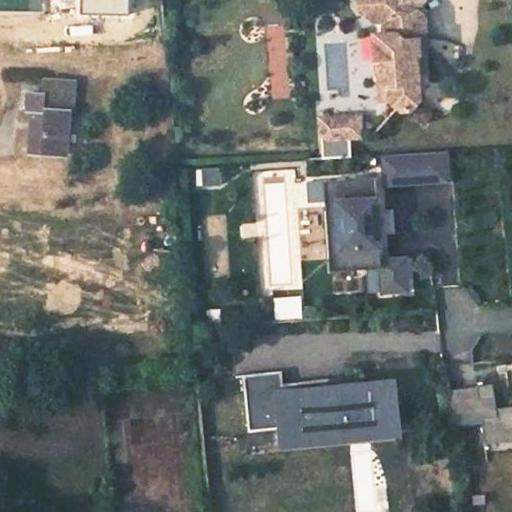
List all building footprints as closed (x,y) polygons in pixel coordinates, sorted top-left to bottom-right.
[(411,107),(419,98),(417,69),(414,69),(413,57),(415,57),(419,52),(418,38),(420,38),(418,9),(415,7),(407,0),(360,0),(359,6),(378,23),(385,23),(386,34),(376,35),(378,60),(380,60),(382,84),(391,84),(392,100),(400,107),(411,107)] [(424,52),(419,52),(415,57),(413,57),(414,69),(417,69),(425,69),(424,52)] [(383,100),(392,100),(391,84),(382,84),(383,100)] [(25,163),(61,162),(60,120),(65,120),(65,90),(34,90),(35,103),(19,104),(19,121),(24,121),(25,163)] [(321,120),(330,120),(331,136),(361,135),(360,114),(321,117),(321,120)] [(322,137),(331,136),(330,120),(321,120),(322,137)] [(382,176),(414,174),(415,181),(446,179),(444,150),(381,154),(382,176)] [(378,258),(373,170),(322,172),(323,194),(336,193),(338,243),(356,242),(357,261),(378,260),(380,290),(405,289),(403,257),(378,258)] [(511,388),(495,391),(492,367),(445,375),(448,415),(480,411),(484,436),(511,431),(511,388)] [(277,369),(238,373),(244,429),(302,423),(303,435),(389,426),(387,406),(384,383),(325,388),(324,376),(278,381),(277,369)]
